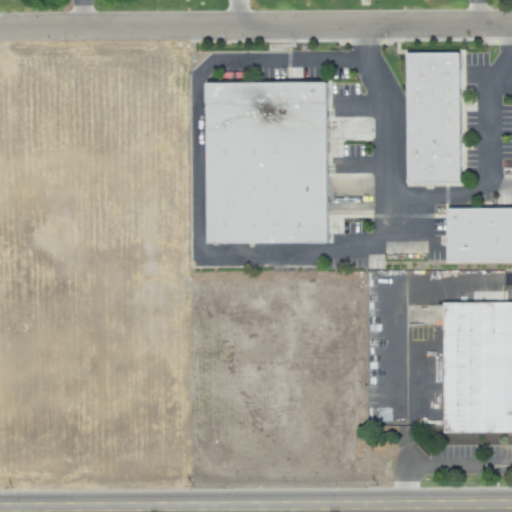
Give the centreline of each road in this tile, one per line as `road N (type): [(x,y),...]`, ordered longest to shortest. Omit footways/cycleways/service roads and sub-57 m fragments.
road 1 (residential): [(0,28),(511,25)]
road 2 (tertiary): [(0,506),(511,505)]
